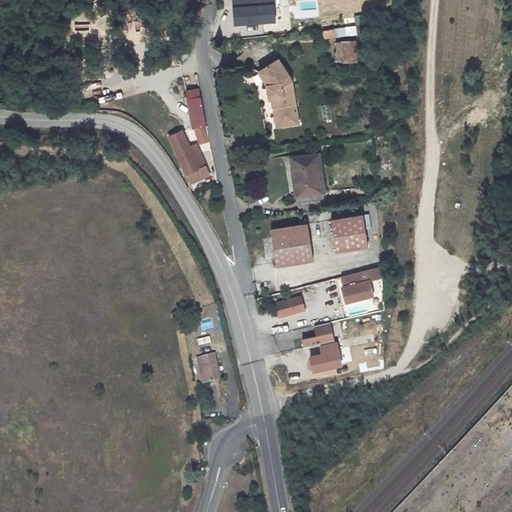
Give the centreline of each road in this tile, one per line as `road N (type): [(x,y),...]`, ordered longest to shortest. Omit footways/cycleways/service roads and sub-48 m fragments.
road 1 (track): [(262,407),(384,376),(411,350),(434,0)]
road 2 (tertiary): [(0,116),(125,127),(181,195),(231,290)]
road 3 (residential): [(231,290),(240,257),(203,62),(211,0)]
road 4 (tertiary): [(231,290),(279,511)]
